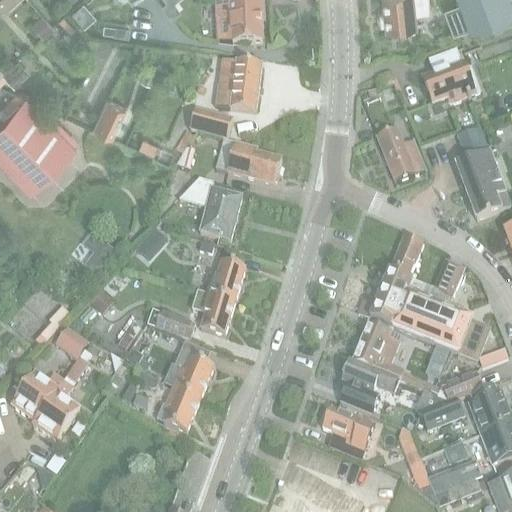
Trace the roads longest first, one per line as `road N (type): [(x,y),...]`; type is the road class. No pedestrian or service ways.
road 1 (secondary): [(218,511),(336,185)]
road 2 (residential): [(511,299),(469,248),(336,185)]
road 3 (secondary): [(336,185),(337,0)]
